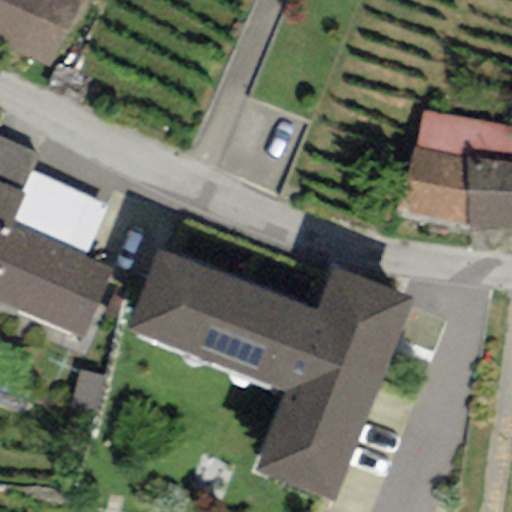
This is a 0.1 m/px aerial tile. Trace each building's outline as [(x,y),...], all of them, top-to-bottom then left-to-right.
[(82,0),(0,0),(0,38),(46,70),(82,0)] [(511,125),(421,111),(397,212),(469,224),(470,231),(511,228),(511,125)] [(37,153),(0,137),(0,182),(20,191),(28,172),(37,153)] [(107,206),(28,172),(20,191),(26,193),(13,223),(86,254),(107,206)] [(20,191),(0,182),(0,304),(84,340),(115,267),(86,254),(13,223),(26,193),(20,191)] [(287,391),(254,472),(333,503),(413,298),(332,267),(319,307),(158,249),(131,328),(287,391)] [(107,378),(78,371),(68,414),(97,421),(107,378)]
